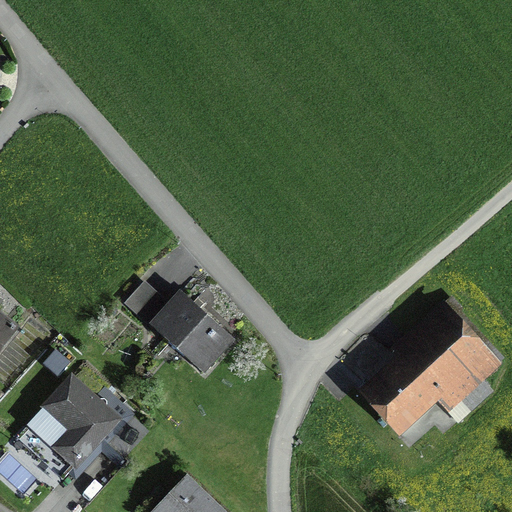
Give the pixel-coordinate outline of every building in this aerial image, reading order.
[(231,340),(180,293),(149,327),(167,342),(165,340),(168,336),(205,369),(231,340)] [(0,347),(14,329),(0,318),(0,347)] [(494,368),(450,320),(368,394),(397,426),(430,396),(446,412),(494,368)] [(76,463),(73,466),(74,467),(116,421),(70,379),(43,409),(71,434),(59,447),(76,463)] [(219,511),(184,478),(155,507),(160,511),(219,511)]
